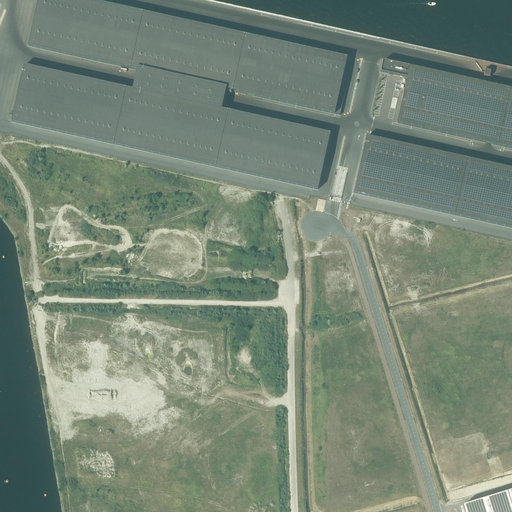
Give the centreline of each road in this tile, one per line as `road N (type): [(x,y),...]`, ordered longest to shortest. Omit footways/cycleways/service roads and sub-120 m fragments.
road 1 (unclassified): [(317,223),(344,231),(358,250),(438,511)]
road 2 (unclassified): [(294,511),(282,205)]
road 3 (track): [(42,299),(291,304)]
road 4 (track): [(42,299),(71,511)]
road 5 (track): [(0,160),(26,207),(38,289)]
